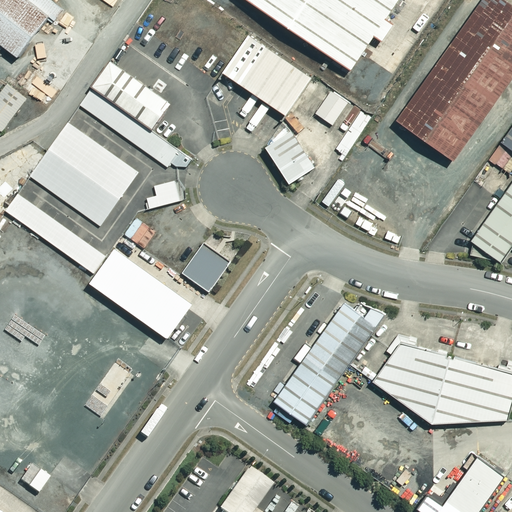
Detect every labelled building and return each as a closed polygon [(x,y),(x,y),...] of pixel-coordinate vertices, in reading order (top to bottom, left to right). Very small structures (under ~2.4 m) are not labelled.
[(0,0),(0,42),(16,55),(48,14),(54,18),(62,8),(52,0),(0,0)] [(252,0),(351,67),(373,34),(381,40),(394,21),(386,15),(395,0),(252,0)] [(511,75),(511,1),(510,0),(479,0),(396,117),(453,158),(511,75)] [(445,0),(425,0),(419,9),(432,18),(445,0)] [(420,40),(405,30),(382,64),(397,74),(420,40)] [(311,74),(249,33),(223,70),(285,112),(311,74)] [(166,98),(109,57),(90,83),(152,127),(164,110),(160,107),(166,98)] [(27,98),(7,82),(0,91),(0,129),(1,130),(27,98)] [(192,158),(91,86),(79,103),(167,166),(171,161),(176,165),(186,165),(192,158)] [(348,101),(330,89),(315,112),(332,124),(348,101)] [(139,171),(68,121),(29,175),(100,225),(139,171)] [(511,124),(501,140),(511,148),(511,124)] [(315,165),(291,128),(265,144),(289,181),(315,165)] [(180,199),(174,179),(154,185),(156,194),(146,197),(149,207),(180,199)] [(511,180),(471,238),(474,240),(470,253),(500,260),(501,261),(511,245),(511,180)] [(105,255),(17,192),(5,210),(93,272),(105,255)] [(231,261),(203,241),(182,270),(209,290),(231,261)] [(192,302),(114,247),(90,281),(168,336),(192,302)] [(364,315),(343,300),(274,399),(307,423),(385,312),(371,305),(364,315)] [(420,341),(398,335),(393,354),(399,355),(380,384),(439,425),(511,421),(511,373),(418,348),(420,341)] [(479,511),(505,477),(480,458),(446,505),(455,511),(479,511)] [(250,511),(272,483),(248,466),(218,507),(225,511),(250,511)]
